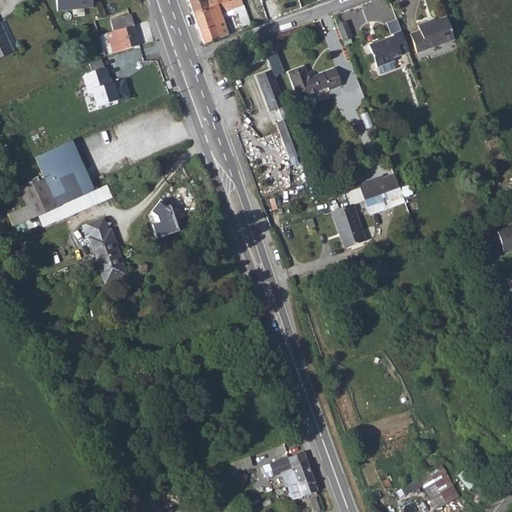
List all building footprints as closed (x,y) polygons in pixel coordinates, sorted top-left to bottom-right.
[(92,0),(56,0),(57,11),(93,7),(92,0)] [(205,0),(187,0),(193,14),(208,8),(205,0)] [(204,45),(228,36),(226,31),(229,30),(225,20),(222,21),(222,19),(220,14),(231,10),(232,13),(237,11),(243,27),(250,24),(240,0),(230,0),(208,8),(193,14),(204,45)] [(205,0),(208,8),(230,0),(205,0)] [(114,53),(139,46),(134,26),(133,26),(130,15),(111,20),(114,31),(107,33),(113,54),(114,53)] [(446,17),(435,21),(430,23),(429,21),(417,26),(419,31),(410,34),(416,53),(454,40),(446,17)] [(0,58),(13,52),(0,24),(0,58)] [(345,24),(337,27),(342,40),(349,37),(345,24)] [(377,67),(392,62),(394,61),(393,58),(408,52),(401,31),(392,34),(393,37),(368,46),(376,67),(377,67)] [(392,62),(377,67),(380,74),(395,69),(392,62)] [(105,68),(83,76),(88,92),(92,91),(97,107),(119,100),(113,83),(111,84),(105,68)] [(335,69),(316,77),(311,79),(308,73),(305,68),(289,73),(300,101),(308,98),(308,96),(329,88),(330,91),(342,86),(335,69)] [(302,154),(271,70),(256,76),(270,112),(278,109),(282,121),(275,123),(288,159),(302,154)] [(24,207),(32,219),(51,210),(58,206),(81,196),(92,191),(95,190),(71,140),(35,158),(45,179),(20,190),(27,206),(24,207)] [(394,174),(383,178),(388,192),(399,188),(394,174)] [(383,178),(359,186),(364,201),(388,192),(383,178)] [(408,186),(400,189),(403,197),(411,194),(408,186)] [(388,192),(364,201),(369,215),(405,202),(403,197),(400,189),(399,188),(388,192)] [(92,191),(81,196),(86,208),(98,203),(92,191)] [(81,196),(58,206),(63,218),(86,208),(81,196)] [(160,200),(151,211),(158,216),(160,222),(151,225),(156,239),(178,232),(170,207),(160,200)] [(352,205),(331,212),(344,249),(365,241),(352,205)] [(58,206),(51,210),(56,221),(63,218),(58,206)] [(103,219),(98,221),(102,233),(107,231),(103,219)] [(312,219),(305,221),(308,230),(314,227),(312,219)] [(97,261),(118,253),(113,238),(110,239),(107,231),(102,233),(98,221),(82,227),(86,239),(88,238),(97,261)] [(511,226),(497,231),(503,252),(511,248),(511,226)] [(118,253),(97,261),(105,284),(125,277),(122,270),(124,268),(118,253)] [(289,471),(293,485),(297,483),(312,477),(303,452),(263,467),(266,478),(289,471)] [(249,457),(231,463),(234,473),(252,466),(249,457)] [(419,477),(420,479),(423,485),(436,509),(458,497),(441,466),(419,477)] [(458,474),(469,488),(477,482),(465,468),(458,474)] [(317,491),(312,477),(297,483),(298,486),(288,489),(292,500),(317,491)] [(423,485),(420,479),(404,488),(401,489),(404,496),(423,485)] [(313,511),(320,510),(316,498),(310,500),(313,511)]
